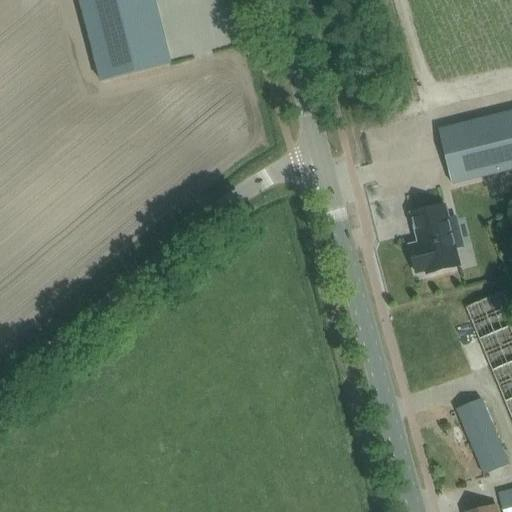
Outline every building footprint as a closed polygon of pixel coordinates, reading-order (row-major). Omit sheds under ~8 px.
[(80,0),(102,82),(171,64),(154,0),(80,0)] [(511,169),(511,112),(440,130),(453,184),(511,169)] [(426,272),(427,274),(461,266),(446,206),(412,214),(419,244),(410,246),(417,274),(426,272)] [(511,508),(511,306),(507,296),(466,313),(511,421),(511,490),(499,494),(504,510),(511,508)] [(485,475),(509,464),(482,400),(457,410),(485,475)]
